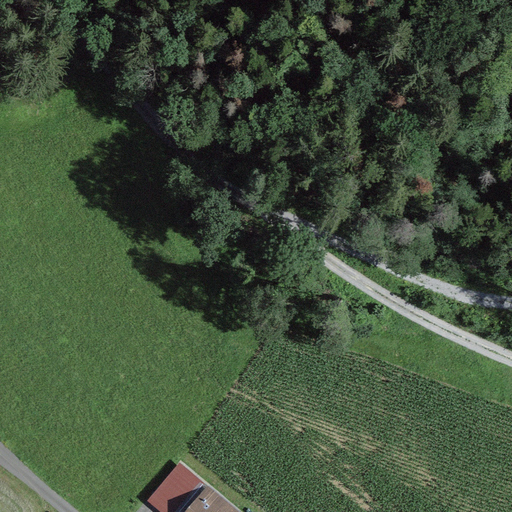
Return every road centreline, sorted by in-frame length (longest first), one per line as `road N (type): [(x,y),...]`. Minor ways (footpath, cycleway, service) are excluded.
road 1 (track): [(223,186),(249,146),(283,123),(414,94),(511,91)]
road 2 (track): [(37,0),(110,68),(170,143),(253,206)]
road 3 (track): [(253,206),(433,325),(511,355)]
road 4 (track): [(511,300),(449,288),(253,206)]
